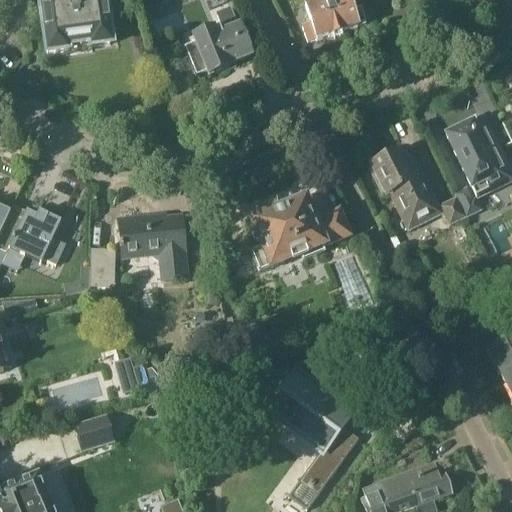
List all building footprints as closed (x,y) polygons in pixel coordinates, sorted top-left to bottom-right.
[(39,0),(47,56),(111,47),(104,0),(39,0)] [(311,0),(313,5),(305,8),(312,26),(303,29),(308,45),(317,42),(317,44),(343,35),(331,0),(311,0)] [(331,0),(343,35),(358,30),(358,29),(366,27),(361,11),(352,13),(348,0),(331,0)] [(235,25),(230,12),(217,17),(222,31),(218,32),(218,33),(213,35),(213,33),(193,42),(195,46),(185,50),(197,79),(207,75),(208,80),(229,72),(228,69),(251,60),(239,30),(238,30),(236,25),(235,25)] [(477,199),(511,182),(511,179),(483,120),(480,121),(477,118),(470,122),(469,126),(447,137),(477,199)] [(426,218),(438,212),(411,156),(404,159),(401,153),(388,159),(384,156),(374,161),(374,166),(372,167),(387,198),(391,196),(409,232),(428,222),(426,218)] [(457,201),(455,201),(465,221),(481,213),(475,201),(472,203),(466,191),(455,197),(457,201)] [(449,229),(465,221),(455,201),(440,209),(449,229)] [(323,247),(349,237),(340,214),(314,224),(306,204),(302,205),(300,204),(290,208),(290,210),(269,218),(267,217),(257,221),(257,222),(253,224),(255,230),(252,235),(255,240),(260,243),(262,249),(251,253),(258,274),(260,273),(262,278),(272,274),(270,270),(300,258),(302,264),(324,256),(322,250),(323,249),(323,247)] [(10,215),(0,236),(0,253),(7,257),(9,253),(41,268),(43,264),(56,270),(66,250),(53,243),(61,226),(39,215),(36,220),(13,208),(10,215)] [(0,236),(10,215),(0,210),(0,236)] [(163,285),(188,283),(185,255),(186,255),(183,220),(167,222),(167,218),(160,219),(160,221),(150,222),(149,220),(118,223),(122,262),(160,258),(163,285)] [(113,290),(114,260),(92,259),(91,289),(113,290)] [(89,293),(90,270),(80,270),(80,295),(89,293)] [(3,306),(9,325),(40,316),(36,303),(3,306)] [(511,338),(488,351),(501,376),(511,370),(511,338)] [(254,341),(231,345),(236,368),(258,364),(254,341)] [(0,350),(0,374),(3,374),(11,371),(4,349),(0,350)] [(139,393),(149,390),(142,368),(133,371),(139,393)] [(511,370),(501,376),(511,397),(511,370)] [(300,482),(318,495),(305,511),(307,511),(358,442),(341,430),(350,417),(295,377),(267,416),(320,455),(300,482)] [(181,390),(187,413),(211,406),(204,383),(181,390)] [(83,455),(114,446),(107,421),(76,430),(83,455)] [(363,502),(365,511),(410,511),(416,510),(416,511),(435,511),(432,504),(452,498),(445,478),(439,480),(436,473),(442,470),(440,465),(399,480),(402,488),(363,502)] [(52,473),(36,480),(36,479),(0,494),(0,504),(3,511),(0,511),(50,511),(48,505),(63,499),(52,473)]
